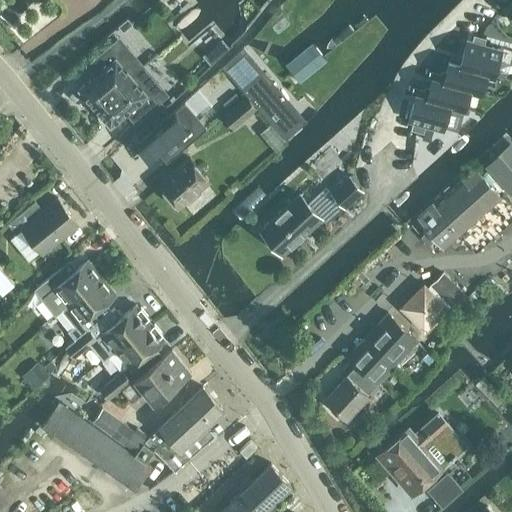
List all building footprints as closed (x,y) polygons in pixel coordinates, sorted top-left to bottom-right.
[(467,39),(460,64),(487,72),(487,73),(494,75),(502,49),(484,44),(486,37),(474,33),(472,41),(467,39)] [(313,42),(286,64),(300,81),(327,59),(313,42)] [(79,88),(95,107),(136,72),(112,43),(89,63),(97,73),(79,88)] [(430,68),(428,76),(432,78),(470,88),(470,89),(481,92),(487,73),(487,72),(460,64),(449,61),(446,73),(430,68)] [(136,72),(95,107),(110,125),(129,109),(137,119),(160,100),(136,72)] [(413,84),(411,92),(416,94),(450,104),(465,108),(470,89),(470,88),(432,78),(429,89),(413,84)] [(275,107),(291,124),(308,108),(292,91),(275,107)] [(416,94),(409,119),(413,120),(411,128),(424,132),(426,124),(443,129),(450,104),(416,94)] [(285,121),(266,100),(258,107),(277,128),(285,121)] [(185,101),(138,141),(154,159),(163,152),(169,158),(166,161),(167,162),(183,148),(206,128),(207,127),(206,126),(204,127),(185,103),(186,102),(185,101)] [(511,140),(485,164),(489,168),(504,185),(510,192),(511,190),(511,140)] [(179,205),(210,180),(191,157),(160,182),(179,205)] [(462,179),(419,217),(422,220),(421,221),(428,229),(421,236),(429,245),(436,238),(444,247),(459,234),(501,197),(497,192),(504,185),(489,168),(481,174),(475,167),(462,178),(462,179)] [(351,175),(333,191),(346,206),(364,190),(351,175)] [(261,227),(284,252),(322,218),(299,193),(261,227)] [(15,232),(22,226),(43,251),(79,222),(58,197),(43,209),(35,198),(7,221),(15,232)] [(35,288),(43,297),(56,313),(102,275),(89,258),(70,273),(63,265),(35,288)] [(429,283),(461,314),(475,301),(443,269),(429,283)] [(56,313),(76,338),(76,339),(105,316),(104,315),(98,307),(116,292),(102,275),(56,313)] [(424,329),(448,306),(425,283),(401,307),(424,329)] [(76,338),(66,346),(74,356),(90,343),(102,358),(115,348),(150,320),(148,318),(149,316),(141,306),(140,308),(137,304),(115,322),(108,313),(104,315),(105,316),(76,339),(76,338)] [(367,391),(420,336),(391,307),(343,356),(355,367),(326,397),(346,416),(368,393),(367,391)] [(157,353),(152,348),(164,338),(161,334),(163,333),(155,323),(153,324),(150,320),(115,348),(130,366),(131,365),(136,372),(160,352),(159,351),(157,353)] [(154,403),(192,372),(172,347),(122,388),(132,400),(144,390),(154,403)] [(36,360),(21,373),(34,388),(49,375),(36,360)] [(123,370),(101,388),(109,398),(131,380),(123,370)] [(154,449),(175,469),(215,434),(210,429),(210,425),(207,421),(223,406),(204,385),(145,440),(154,449)] [(51,429),(68,406),(60,400),(43,423),(51,429)] [(62,436),(78,413),(68,406),(51,429),(62,436)] [(136,451),(143,441),(142,441),(147,434),(137,427),(135,430),(102,407),(93,420),(136,451)] [(467,445),(449,424),(439,412),(414,433),(408,426),(378,453),(412,492),(467,445)] [(78,413),(62,436),(70,442),(87,420),(78,413)] [(70,442),(79,449),(97,427),(87,420),(70,442)] [(87,454),(104,432),(97,427),(79,449),(87,454)] [(104,432),(87,454),(97,461),(114,439),(104,432)] [(104,466),(121,444),(114,439),(97,461),(104,466)] [(143,441),(135,453),(143,459),(146,461),(154,449),(143,441)] [(121,444),(104,466),(115,474),(133,452),(121,444)] [(133,452),(115,474),(126,482),(143,459),(135,453),(133,452)] [(143,459),(126,482),(136,489),(152,466),(146,461),(143,459)] [(264,511),(263,510),(292,483),(271,462),(218,511),(264,511)] [(449,478),(433,491),(442,502),(458,489),(449,478)]
